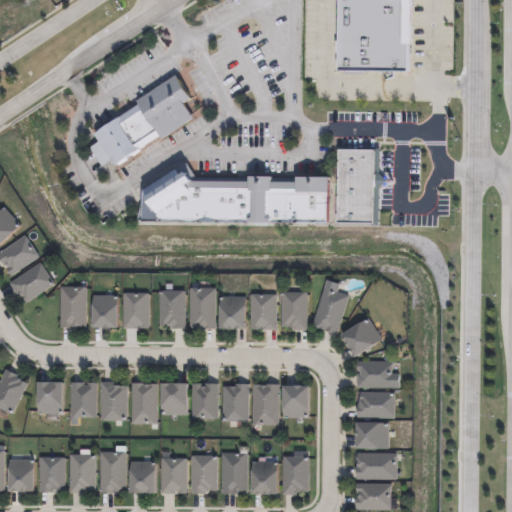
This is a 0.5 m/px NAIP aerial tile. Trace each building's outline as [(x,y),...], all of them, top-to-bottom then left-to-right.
[(412,0),(412,73),(342,72),(342,0),(412,0)] [(115,167),(112,163),(99,144),(95,138),(140,109),(136,103),(176,77),(193,103),(184,108),(193,122),(162,142),(160,138),(115,167)] [(99,144),(94,147),(89,150),(102,170),(107,167),(112,163),(99,144)] [(375,170),(387,185),(374,196),(374,230),(145,229),(145,193),(185,168),(194,182),(331,182),(331,155),(375,155),(375,170)] [(23,226),(0,247),(0,213),(5,208),(23,226)] [(41,257),(10,277),(0,255),(27,237),(41,257)] [(54,284),(28,302),(11,284),(44,265),(54,284)] [(91,288),(90,328),(86,328),(86,327),(76,327),(76,328),(65,328),(65,288),(91,288)] [(220,330),(194,329),(195,289),(220,289),(220,330)] [(353,297),(341,336),(331,332),(331,331),(317,326),(329,289),(353,297)] [(190,292),(189,329),(175,329),(176,326),(163,326),(164,292),(190,292)] [(311,294),(311,331),(298,331),(298,328),(285,328),(285,293),(311,294)] [(153,294),(153,329),(144,329),(144,327),(141,327),(141,329),(127,329),(127,294),(153,294)] [(282,296),(281,330),(267,330),(267,328),(264,328),(264,330),(255,330),(256,295),(282,296)] [(118,297),(118,306),(124,306),(125,328),(117,328),(117,329),(111,329),(111,327),(99,328),(98,297),(118,297)] [(253,330),(227,329),(227,298),(253,298),(253,330)] [(388,341),(362,358),(352,343),(352,342),(348,336),(373,319),(388,341)] [(397,363),(396,389),(361,388),(361,375),(364,375),(364,372),(362,372),(362,362),(397,363)] [(28,384),(13,415),(0,408),(0,385),(6,372),(28,384)] [(64,413),(40,414),(40,384),(64,384),(64,413)] [(97,418),(73,419),(74,385),(97,384),(97,418)] [(117,384),(117,385),(117,386),(123,386),(123,387),(131,387),(131,421),(105,421),(105,384),(117,384)] [(148,384),(148,385),(155,385),(161,385),(161,425),(135,425),(136,384),(148,384)] [(223,385),(222,420),(196,420),(196,385),(206,385),(206,387),(210,387),(210,384),(223,385)] [(194,415),(168,416),(168,385),(194,385),(194,415)] [(252,423),(227,423),(227,387),(239,387),(239,385),(253,385),(252,423)] [(283,385),(283,426),(257,426),(257,386),(265,386),(272,387),(272,385),(283,385)] [(309,387),(309,388),(316,388),(315,412),(312,412),(312,419),(290,419),(290,387),(302,387),(302,386),(309,387)] [(399,394),(398,420),(362,419),(362,406),(364,406),(364,393),(399,394)] [(391,424),(391,428),(394,428),(393,450),(364,450),(364,424),(391,424)] [(130,454),(129,494),(104,494),(105,454),(130,454)] [(253,455),(252,495),(239,494),(239,496),(226,495),(227,454),(253,455)] [(401,481),(361,480),(361,455),(402,455),(401,481)] [(85,494),(74,494),(74,456),(99,456),(99,491),(85,491),(85,494)] [(313,458),(313,494),(300,494),(300,496),(287,496),(287,457),(313,458)] [(209,494),(195,494),(195,458),(222,458),(222,493),(209,493),(209,494)] [(191,460),(191,495),(182,495),(182,493),(177,493),(177,494),(165,494),(165,459),(191,460)] [(66,460),(65,495),(42,494),(43,460),(66,460)] [(35,462),(35,493),(12,493),(12,462),(35,462)] [(283,463),(284,496),(271,496),(271,495),(259,496),(257,464),(283,463)] [(162,494),(137,495),(136,464),(162,464),(162,494)] [(396,486),(395,511),(360,511),(360,497),(364,497),(364,495),(361,495),(361,485),(396,486)]
